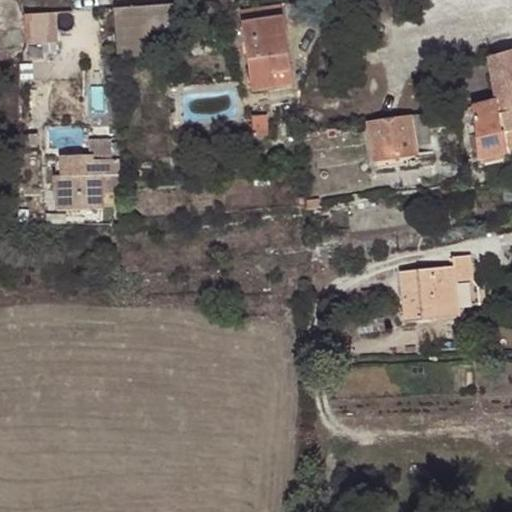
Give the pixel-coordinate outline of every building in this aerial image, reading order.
[(190,24),(188,3),(149,6),(149,15),(171,13),(172,25),(190,24)] [(243,21),(283,17),(282,4),(242,9),(243,21)] [(25,15),(24,44),(57,42),(55,12),(25,15)] [(284,17),(283,17),(243,21),(248,73),(249,73),(250,88),(274,86),(273,71),(290,69),(284,17)] [(511,48),(489,55),(497,100),(499,113),(501,113),(501,114),(511,111),(511,48)] [(291,84),(290,69),(273,71),(274,86),(291,84)] [(475,118),(478,158),(505,152),(501,114),(501,113),(499,113),(497,100),(472,105),(475,118)] [(511,111),(501,114),(505,152),(511,150),(511,111)] [(429,114),(411,116),(416,147),(434,144),(429,114)] [(411,116),(369,122),(377,170),(419,163),(416,147),(411,116)] [(46,144),(45,132),(31,133),(31,146),(46,144)] [(95,142),(96,155),(100,155),(100,159),(119,158),(118,140),(95,142)] [(100,155),(96,155),(68,157),(70,174),(62,175),(65,212),(104,208),(104,205),(103,192),(125,191),(123,158),(119,158),(100,159),(100,155)] [(511,183),(511,181),(501,183),(504,202),(511,200),(511,183)] [(104,205),(125,204),(125,191),(103,192),(104,205)] [(319,199),(310,200),(311,208),(320,207),(319,199)] [(402,270),(407,322),(462,316),(458,282),(474,281),(471,255),(454,256),(455,265),(402,270)] [(388,282),(378,283),(379,290),(368,291),(368,299),(390,296),(388,282)] [(387,318),(361,321),(363,334),(388,331),(387,318)]
